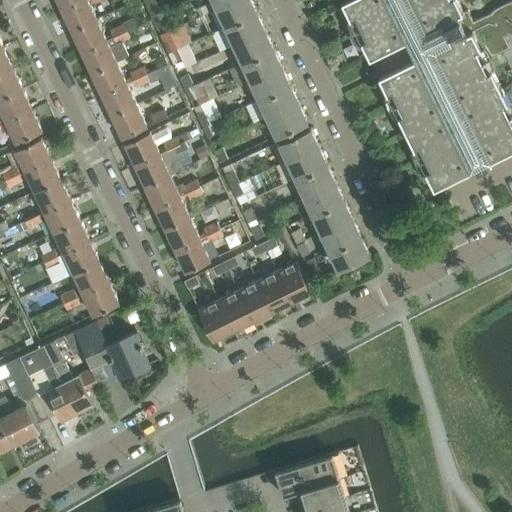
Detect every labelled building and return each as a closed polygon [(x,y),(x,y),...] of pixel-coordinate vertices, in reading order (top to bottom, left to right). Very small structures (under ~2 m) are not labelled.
[(72,29),(98,17),(89,0),(76,0),(61,7),(72,29)] [(161,10),(155,0),(145,0),(152,15),(161,10)] [(257,9),(252,0),(230,0),(218,6),(226,23),(257,9)] [(482,61),(511,47),(505,35),(509,33),(511,34),(511,0),(508,1),(504,3),(501,5),(497,7),(493,10),(490,13),(485,15),(485,14),(473,20),(467,8),(463,11),(457,0),(343,0),(342,0),(351,18),(356,15),(367,38),(362,40),(388,93),(393,90),(404,113),(399,115),(415,148),(420,146),(431,168),(426,170),(435,188),(476,167),(478,172),(489,167),(487,162),(511,149),(511,121),(504,104),(509,102),(492,69),(487,72),(482,61)] [(265,27),(257,9),(226,23),(235,41),(265,27)] [(166,22),(161,10),(152,15),(157,27),(166,22)] [(82,50),(127,28),(124,22),(111,29),(113,33),(107,36),(98,17),(72,29),(82,50)] [(177,28),(185,47),(202,40),(194,21),(177,28)] [(274,45),(265,27),(235,41),(243,60),(274,45)] [(91,71),(129,53),(123,40),(131,36),(127,28),(82,50),(91,71)] [(177,46),(172,36),(164,40),(169,50),(177,46)] [(282,64),(274,45),(243,60),(252,78),(282,64)] [(183,59),(177,46),(169,50),(175,63),(183,59)] [(0,73),(13,67),(3,47),(0,48),(0,73)] [(127,79),(118,60),(129,54),(129,53),(91,71),(101,92),(147,70),(144,65),(131,71),(133,76),(127,79)] [(291,82),(282,64),(252,78),(260,97),(291,82)] [(0,98),(23,87),(13,67),(0,73),(0,98)] [(138,102),(129,83),(135,80),(137,85),(151,79),(147,70),(101,92),(112,114),(138,102)] [(194,83),(189,72),(181,76),(186,87),(194,83)] [(216,101),(227,96),(219,81),(208,86),(216,101)] [(299,101),(291,82),(260,97),(269,116),(299,101)] [(200,95),(194,83),(186,87),(191,99),(200,95)] [(0,123),(32,108),(23,87),(0,98),(0,104),(3,110),(0,111),(0,123)] [(166,87),(155,94),(161,105),(173,98),(166,87)] [(308,120),(299,101),(269,116),(278,134),(308,120)] [(123,137),(168,115),(164,107),(150,114),(152,118),(147,121),(138,102),(112,114),(123,137)] [(17,141),(42,129),(32,108),(0,123),(0,131),(10,127),(17,141)] [(212,120),(206,108),(198,112),(204,124),(212,120)] [(217,132),(212,120),(204,124),(209,136),(217,132)] [(289,159),(320,144),(311,125),(272,144),(281,162),(289,159)] [(135,163),(161,151),(151,129),(125,142),(135,163)] [(171,173),(182,167),(176,153),(192,145),(189,138),(181,142),(177,135),(164,142),(167,148),(161,151),(135,163),(145,185),(171,173)] [(52,158),(42,136),(16,148),(25,167),(19,170),(16,166),(3,171),(7,179),(52,158)] [(328,162),(320,144),(289,159),(297,176),(328,162)] [(229,157),(223,145),(215,149),(220,161),(229,157)] [(61,178),(52,158),(7,179),(9,185),(23,179),(21,174),(27,171),(36,190),(61,178)] [(337,180),(328,162),(297,176),(306,194),(337,180)] [(241,182),(235,168),(234,168),(231,163),(223,166),(232,186),(241,182)] [(155,206),(200,184),(197,178),(184,184),(183,182),(177,185),(171,173),(145,185),(155,206)] [(71,199),(61,178),(36,190),(46,211),(71,199)] [(315,213),(345,198),(337,180),(306,194),(315,213)] [(246,192),(241,182),(232,186),(238,197),(246,192)] [(190,215),(182,196),(188,193),(191,198),(204,191),(200,184),(155,206),(165,227),(190,215)] [(354,216),(345,198),(315,213),(323,230),(354,216)] [(81,219),(71,199),(46,211),(48,217),(55,231),(81,219)] [(258,217),(252,205),(244,209),(249,221),(258,217)] [(176,248),(220,227),(217,220),(204,227),(206,231),(199,234),(190,215),(165,227),(176,248)] [(362,235),(354,216),(323,230),(332,249),(362,235)] [(0,221),(0,231),(9,227),(5,219),(0,221)] [(65,252),(91,240),(81,219),(55,231),(61,244),(41,254),(41,252),(12,265),(7,254),(1,257),(11,276),(45,260),(59,253),(65,251),(65,252)] [(265,234),(259,222),(251,226),(257,238),(265,234)] [(306,238),(300,226),(292,231),(297,242),(307,238),(307,237),(306,238)] [(212,258),(203,239),(208,236),(210,240),(224,234),(220,227),(176,248),(186,270),(212,258)] [(278,243),(274,235),(263,241),(267,249),(278,243)] [(371,253),(362,235),(332,249),(340,268),(371,253)] [(313,251),(307,238),(297,242),(304,256),(313,251)] [(75,273),(100,261),(91,240),(65,252),(68,258),(75,273)] [(267,249),(263,241),(252,247),(256,255),(267,249)] [(61,261),(59,253),(45,260),(49,267),(61,261)] [(240,262),(236,255),(224,260),(228,268),(240,262)] [(323,275),(314,256),(306,261),(315,279),(323,275)] [(228,268),(224,260),(213,266),(217,274),(228,268)] [(312,291),(296,260),(277,269),(292,300),(312,291)] [(110,281),(100,261),(75,273),(83,290),(77,293),(74,288),(61,294),(65,302),(110,281)] [(292,300),(277,269),(257,279),(272,310),(292,300)] [(188,288),(200,282),(196,274),(184,280),(188,288)] [(272,310),(257,279),(237,289),(253,320),(272,310)] [(120,302),(110,281),(65,302),(67,308),(81,302),(79,298),(85,295),(94,313),(120,302)] [(253,320),(237,289),(218,298),(233,329),(253,320)] [(233,329),(218,298),(198,308),(213,339),(233,329)] [(107,314),(98,318),(102,325),(110,322),(107,314)] [(149,361),(134,330),(108,341),(102,325),(98,318),(76,329),(75,330),(84,348),(93,367),(99,383),(120,373),(121,375),(149,361)] [(84,348),(75,330),(65,335),(74,353),(84,348)] [(55,339),(21,355),(37,392),(39,396),(48,392),(58,412),(61,419),(79,410),(51,355),(61,350),(55,339)] [(99,383),(93,367),(74,376),(61,350),(51,355),(79,410),(94,403),(90,394),(102,388),(99,383)] [(21,355),(7,362),(16,381),(10,384),(21,405),(27,403),(25,398),(37,392),(21,355)] [(6,395),(0,397),(0,419),(12,444),(41,430),(37,423),(27,403),(21,405),(13,410),(6,395)] [(0,450),(12,444),(0,419),(0,450)] [(340,477),(333,453),(276,470),(284,495),(303,489),(302,488),(340,477)] [(346,496),(340,477),(302,488),(303,489),(308,508),(346,496)] [(350,511),(346,496),(308,508),(309,511),(350,511)] [(184,511),(181,498),(135,511),(184,511)]
